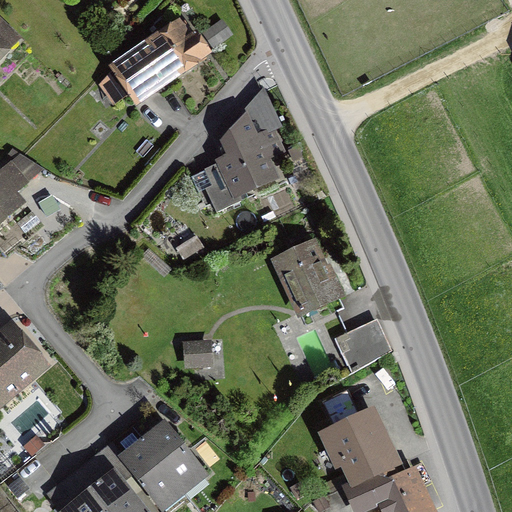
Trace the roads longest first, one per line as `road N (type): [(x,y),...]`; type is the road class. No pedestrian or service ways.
road 1 (residential): [(285,41),(102,235),(56,254),(37,279),(40,313),(99,382),(104,406),(88,431),(46,465)]
road 2 (secondary): [(285,41),(404,311),(476,511)]
